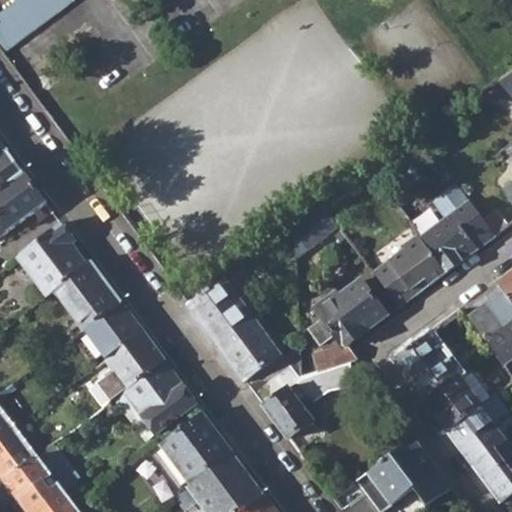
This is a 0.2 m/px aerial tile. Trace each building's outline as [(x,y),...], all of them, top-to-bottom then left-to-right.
[(17,0),(0,13),(0,47),(4,54),(74,0),(17,0)] [(511,69),(501,78),(511,92),(511,69)] [(0,189),(24,172),(9,153),(6,155),(0,147),(0,189)] [(0,237),(47,203),(24,172),(0,189),(0,237)] [(511,179),(503,186),(511,198),(511,179)] [(422,239),(447,273),(496,236),(457,184),(432,203),(446,221),(422,239)] [(292,229),(294,259),(333,231),(341,242),(346,239),(322,207),(292,229)] [(54,287),(86,263),(71,243),(75,241),(60,221),(17,253),(47,292),(54,287)] [(372,273),(399,309),(447,273),(422,239),(419,235),(400,248),(403,252),(372,273)] [(86,263),(54,287),(85,328),(121,302),(89,260),(86,263)] [(504,291),(511,302),(511,273),(498,283),(504,291)] [(348,347),(388,317),(361,279),(338,297),(335,292),(313,309),(321,320),(306,331),(319,347),(331,338),(338,348),(345,344),(348,347)] [(218,341),(250,317),(222,280),(190,303),(218,341)] [(511,302),(504,291),(467,318),(504,368),(511,361),(511,302)] [(85,328),(107,358),(143,332),(121,302),(85,328)] [(218,341),(246,379),(279,354),(251,316),(250,317),(218,341)] [(107,358),(127,387),(163,359),(143,332),(107,358)] [(394,361),(424,401),(457,377),(460,375),(428,335),(394,361)] [(338,348),(310,359),(318,375),(342,364),(355,357),(348,347),(345,344),(338,348)] [(246,379),(256,393),(289,368),(279,354),(246,379)] [(124,389),(156,432),(195,402),(163,359),(127,387),(124,389)] [(256,393),(291,439),(314,422),(301,405),(308,401),(312,406),(332,392),(354,383),(342,364),(318,375),(298,381),(289,368),(256,393)] [(479,407),(457,377),(424,401),(447,431),(478,407),(479,407)] [(489,451),(503,441),(491,424),(507,412),(494,395),(479,407),(478,407),(447,431),(501,503),(511,494),(511,475),(502,462),(499,465),(489,451)] [(0,470),(30,511),(79,511),(62,488),(37,455),(0,405),(0,470)] [(161,444),(192,484),(233,453),(203,413),(161,444)] [(357,482),(366,494),(425,450),(415,438),(357,482)] [(37,455),(62,488),(77,476),(52,443),(37,455)] [(344,510),(345,511),(384,511),(416,488),(430,506),(453,488),(425,450),(366,494),(344,510)] [(188,487),(206,511),(242,511),(265,495),(233,453),(192,484),(188,487)] [(277,511),(265,495),(242,511),(277,511)]
